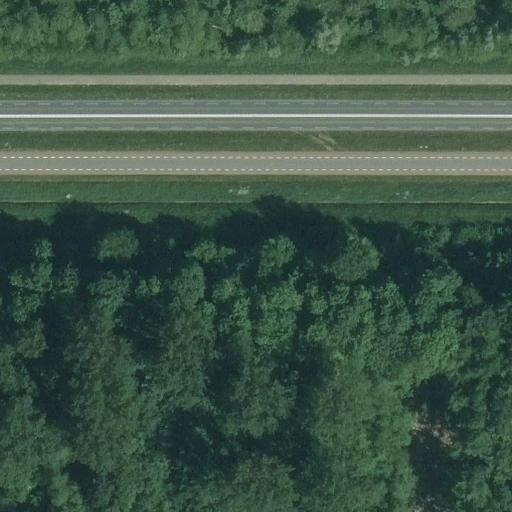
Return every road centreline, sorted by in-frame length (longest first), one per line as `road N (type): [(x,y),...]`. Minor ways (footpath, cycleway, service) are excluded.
road 1 (unclassified): [(0,164),(511,165)]
road 2 (primary): [(511,116),(0,116)]
